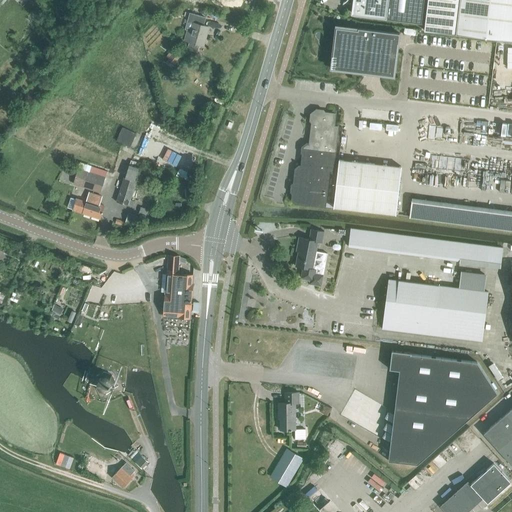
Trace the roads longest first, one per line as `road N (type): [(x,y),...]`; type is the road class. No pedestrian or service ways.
road 1 (secondary): [(199,511),(213,247)]
road 2 (secondary): [(213,247),(288,0)]
road 3 (tertiary): [(213,247),(170,242),(108,254),(0,215)]
road 4 (track): [(131,495),(0,445)]
